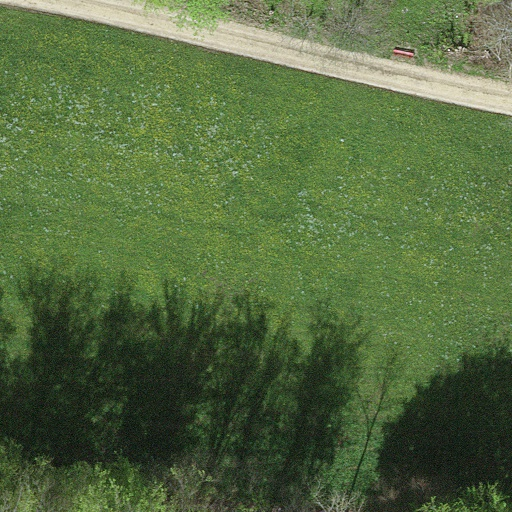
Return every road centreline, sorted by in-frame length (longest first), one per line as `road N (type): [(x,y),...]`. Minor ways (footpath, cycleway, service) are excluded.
road 1 (track): [(0,456),(420,494),(511,493)]
road 2 (track): [(511,102),(26,0)]
